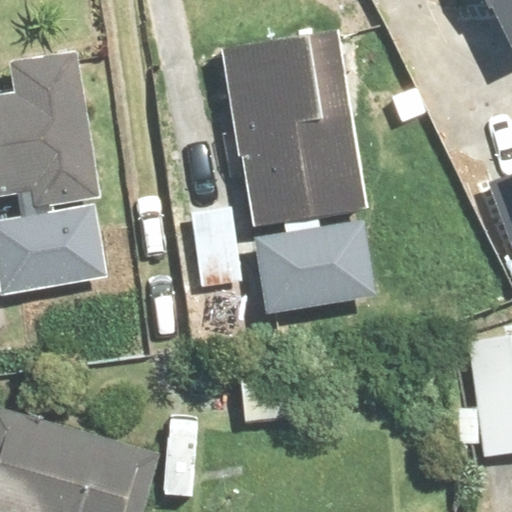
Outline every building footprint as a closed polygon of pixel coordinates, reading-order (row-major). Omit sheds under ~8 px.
[(511,0),(490,0),(511,39),(511,0)] [(325,28),(217,48),(250,226),(358,206),(325,28)] [(11,89),(0,90),(0,188),(22,186),(24,204),(94,196),(76,38),(6,46),(11,89)] [(511,171),(493,178),(511,230),(511,171)] [(99,197),(0,211),(0,253),(4,284),(109,270),(99,197)] [(227,198),(187,204),(201,291),(241,285),(227,198)] [(363,217),(258,231),(268,303),(373,289),(363,217)] [(511,333),(461,340),(475,458),(511,453),(511,333)] [(0,394),(0,511),(124,511),(147,449),(0,394)] [(197,425),(161,424),(158,496),(194,498),(197,425)]
